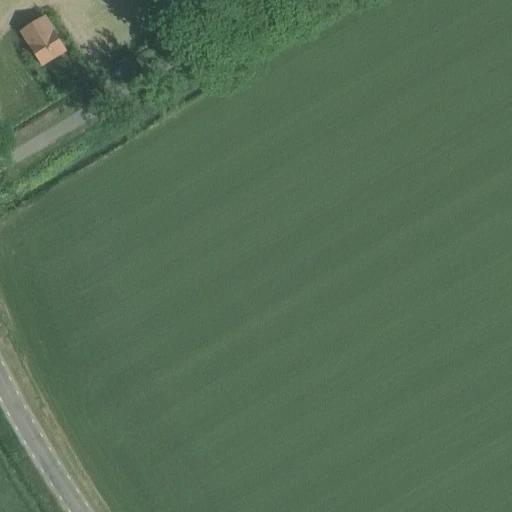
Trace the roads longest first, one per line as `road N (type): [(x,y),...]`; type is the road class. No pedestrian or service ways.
road 1 (unclassified): [(0,163),(271,0)]
road 2 (tertiary): [(84,511),(0,381)]
